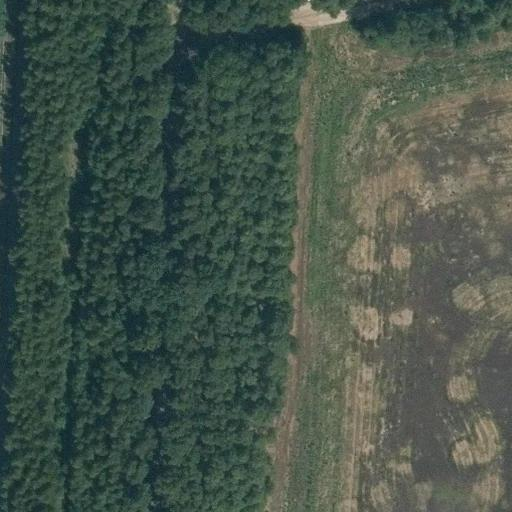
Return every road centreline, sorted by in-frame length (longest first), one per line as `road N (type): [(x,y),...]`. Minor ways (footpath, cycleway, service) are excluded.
road 1 (track): [(155,511),(184,0)]
road 2 (track): [(182,35),(331,0)]
